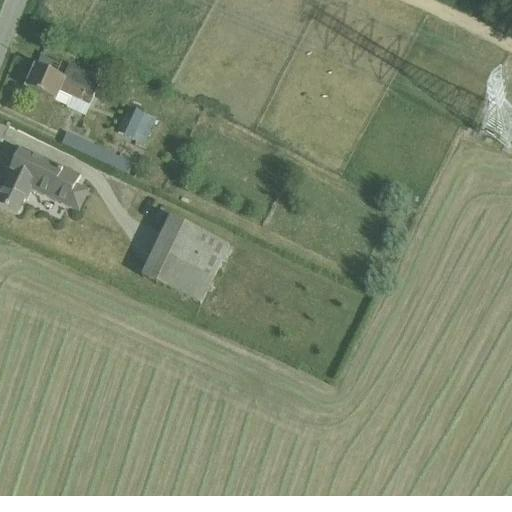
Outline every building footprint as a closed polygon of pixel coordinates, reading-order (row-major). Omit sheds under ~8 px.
[(64,80),(96,94),(102,80),(71,65),(64,80)] [(96,94),(64,80),(37,67),(27,90),(68,108),(73,99),(90,106),(96,94)] [(73,99),(68,108),(67,111),(84,119),(90,106),(73,99)] [(130,109),(118,135),(145,146),(156,121),(130,109)] [(68,134),(63,145),(128,176),(133,165),(68,134)] [(20,153),(0,200),(0,207),(19,217),(33,193),(80,214),(90,191),(78,185),(80,181),(20,153)] [(172,219),(143,278),(203,306),(231,248),(172,219)] [(90,271),(92,253),(81,252),(79,269),(90,271)]
